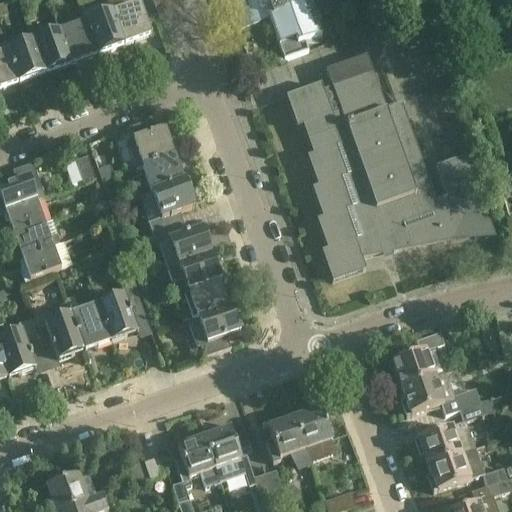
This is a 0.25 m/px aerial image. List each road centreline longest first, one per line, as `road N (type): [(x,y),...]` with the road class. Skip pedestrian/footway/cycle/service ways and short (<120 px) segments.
road 1 (residential): [(0,461),(301,354)]
road 2 (residential): [(301,354),(206,83)]
road 3 (residential): [(206,83),(0,159)]
road 4 (residential): [(336,342),(511,291)]
road 5 (residential): [(397,511),(336,342)]
